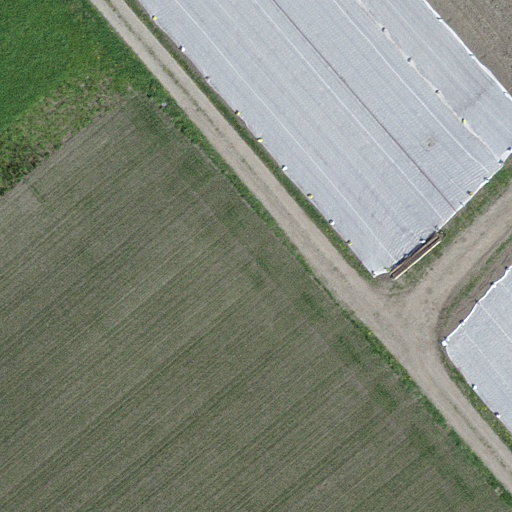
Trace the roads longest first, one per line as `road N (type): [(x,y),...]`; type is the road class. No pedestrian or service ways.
road 1 (track): [(109,0),(511,468)]
road 2 (track): [(363,296),(511,143)]
